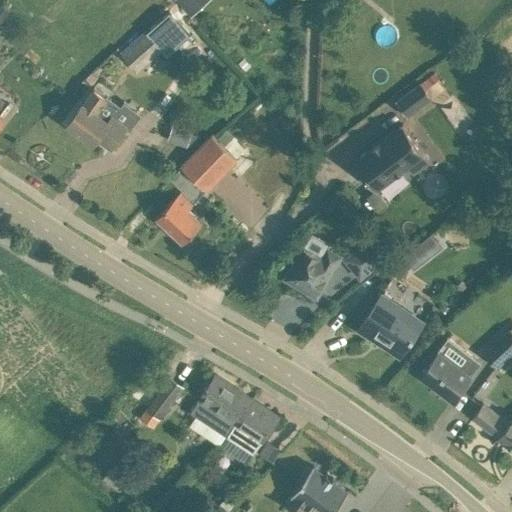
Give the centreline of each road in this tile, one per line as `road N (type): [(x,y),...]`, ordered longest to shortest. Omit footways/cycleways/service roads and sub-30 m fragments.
road 1 (unclassified): [(192,322),(299,214),(311,192),(305,105),(314,0)]
road 2 (secondary): [(475,511),(374,433),(192,322)]
road 3 (secondary): [(192,322),(0,198)]
